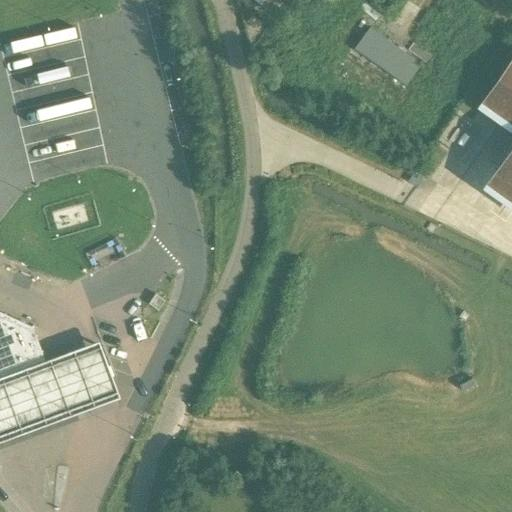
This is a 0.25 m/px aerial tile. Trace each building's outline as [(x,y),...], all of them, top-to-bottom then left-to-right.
[(28,44),(76,31),(74,22),(26,35),(28,44)] [(420,64),(369,28),(355,48),(405,84),(420,64)] [(511,62),(485,101),(511,120),(511,149),(496,172),(511,183),(509,186),(511,188),(511,62)] [(422,177),(415,171),(408,181),(415,186),(422,177)] [(0,312),(0,373),(39,359),(40,359),(44,359),(32,327),(0,312)] [(97,341),(0,378),(0,443),(118,399),(97,341)] [(242,473),(231,487),(251,501),(262,488),(242,473)]
